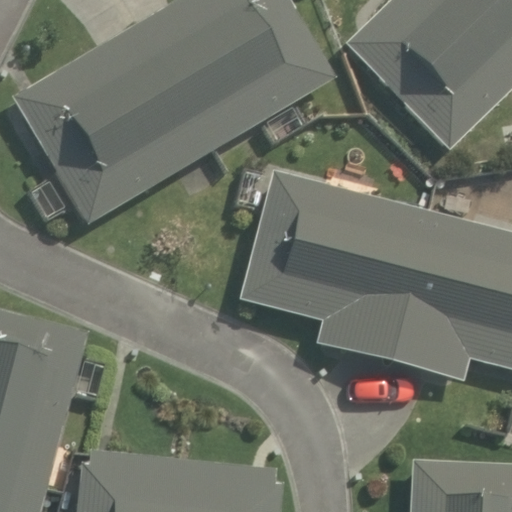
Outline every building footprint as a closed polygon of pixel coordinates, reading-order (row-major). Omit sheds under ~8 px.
[(78,228),(260,131),(273,155),(305,138),(292,114),(328,94),(277,0),(166,0),(3,88),(78,228)] [(511,99),(511,0),(395,0),(342,50),(447,161),(511,99)] [(312,361),(452,397),(460,366),(511,379),(511,239),(271,178),(238,309),(320,330),(312,361)] [(0,511),(37,511),(42,494),(64,500),(77,446),(55,441),(81,330),(0,311),(0,511)] [(92,452),(85,511),(282,511),(286,472),(92,452)] [(511,511),(511,474),(411,470),(409,511),(511,511)]
